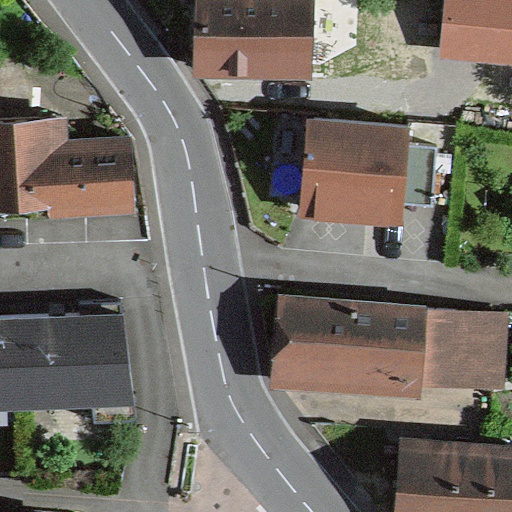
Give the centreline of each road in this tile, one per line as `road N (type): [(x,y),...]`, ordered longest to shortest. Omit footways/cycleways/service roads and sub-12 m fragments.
road 1 (secondary): [(91,0),(168,110),(186,158),(223,376),(271,472)]
road 2 (unknown): [(511,274),(199,251)]
road 3 (residential): [(0,487),(203,505)]
